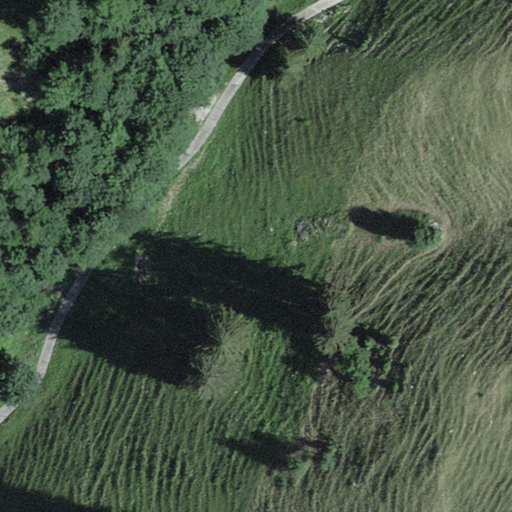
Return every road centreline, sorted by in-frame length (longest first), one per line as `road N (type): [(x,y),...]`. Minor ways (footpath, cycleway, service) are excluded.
road 1 (track): [(0,414),(34,379),(64,298),(197,150),(268,43),(342,0)]
road 2 (track): [(0,75),(119,100),(231,102)]
